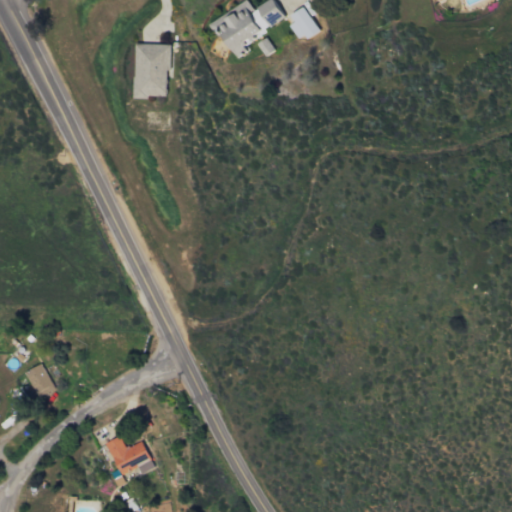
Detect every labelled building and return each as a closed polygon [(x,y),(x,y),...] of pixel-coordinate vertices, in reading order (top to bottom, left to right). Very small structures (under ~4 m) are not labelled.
[(247,0),(209,24),(217,36),(221,33),(236,58),(247,52),(243,44),(285,18),(273,0),(268,0),(253,9),(247,0)] [(296,38),(302,34),(305,39),(318,30),(303,7),(289,15),(293,22),(287,26),(296,38)] [(170,44),(135,44),(134,97),(166,98),(166,72),(170,72),(170,44)] [(24,372),(38,398),(54,389),(40,364),(24,372)] [(120,474),(150,460),(141,441),(125,448),(120,436),(105,443),(120,474)]
